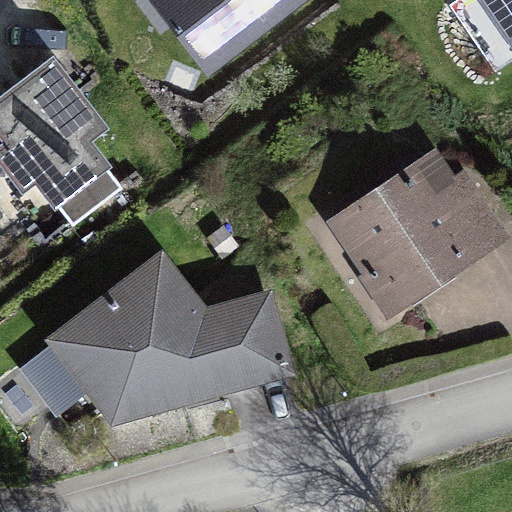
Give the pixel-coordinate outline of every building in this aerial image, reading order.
[(159,0),(208,64),(290,0),(159,0)] [(511,0),(488,0),(511,34),(511,0)] [(55,204),(106,165),(86,139),(103,127),(52,59),(0,99),(0,132),(7,142),(0,147),(0,158),(23,188),(35,179),(55,204)] [(333,224),(366,274),(370,273),(382,265),(403,297),(466,254),(463,250),(497,226),(463,177),(429,200),(410,171),(333,224)] [(160,262),(55,340),(111,414),(283,366),(266,298),(204,317),(160,262)]
